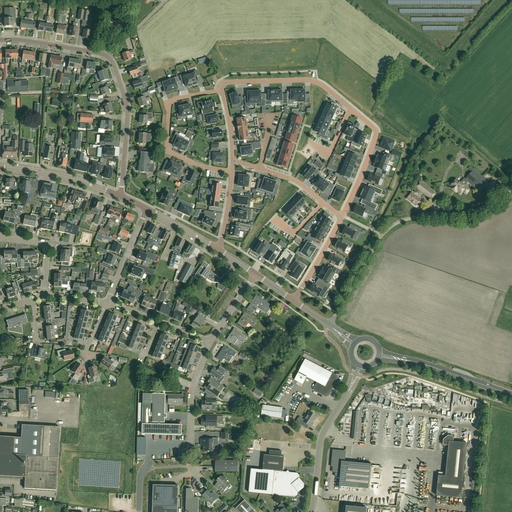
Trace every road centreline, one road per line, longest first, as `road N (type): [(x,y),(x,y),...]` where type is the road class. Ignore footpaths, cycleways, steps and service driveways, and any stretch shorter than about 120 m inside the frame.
road 1 (residential): [(222,91),(223,83),(312,80),(373,126),(377,135),(342,216)]
road 2 (residential): [(329,325),(394,223),(473,215),(511,187)]
road 3 (residential): [(231,171),(166,150),(168,101),(222,91)]
road 4 (residential): [(206,483),(190,466),(190,426),(193,385),(209,341)]
road 5 (residential): [(120,196),(126,106),(107,55)]
road 6 (unclassified): [(311,511),(320,437),(348,391)]
road 7 (secondary): [(0,168),(120,196)]
